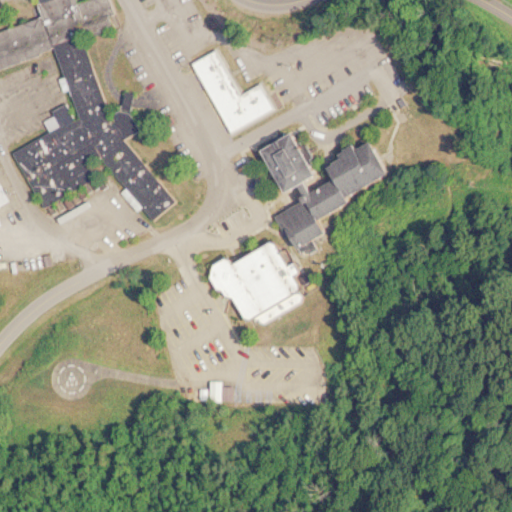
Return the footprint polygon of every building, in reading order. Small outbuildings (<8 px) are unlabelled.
[(84,42),(123,23),(112,0),(92,0),(84,4),(81,0),(41,0),(47,12),(0,34),(0,72),(1,73),(54,48),(72,104),(57,111),(51,118),(47,120),(54,133),(18,150),(45,206),(115,173),(132,185),(128,189),(139,211),(145,208),(156,216),(172,208),(137,134),(141,133),(143,130),(132,106),(118,113),(84,42)] [(281,110),(268,83),(244,94),(223,49),(198,61),(233,133),(281,110)] [(274,148),(274,150),(299,193),(307,190),(310,199),(283,215),(302,248),(314,245),(337,232),(334,218),(365,200),(364,196),(404,172),(385,139),(380,141),(371,143),(335,164),(307,131),(301,132),(274,148)] [(306,301),(301,289),(316,282),(305,260),(296,264),(284,240),(239,262),(236,256),(215,266),(246,330),(306,301)] [(225,402),(225,380),(213,380),(213,402),(225,402)]
